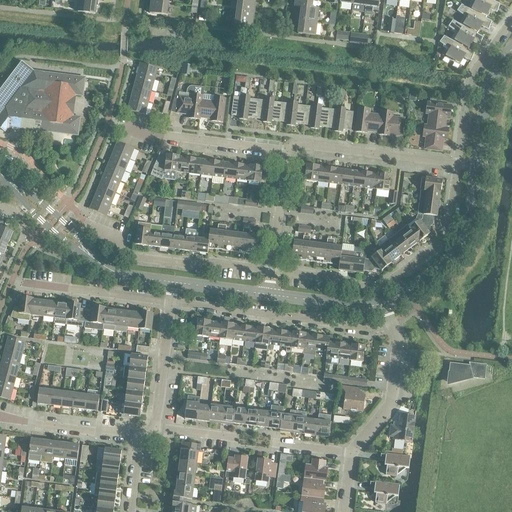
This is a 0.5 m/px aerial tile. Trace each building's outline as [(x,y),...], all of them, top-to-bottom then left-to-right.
[(96,14),(98,1),(91,0),(79,0),(78,12),(96,14)] [(167,15),(169,2),(154,0),(151,0),(150,13),(167,15)] [(238,0),(237,11),(254,14),(256,0),(254,0),(238,0)] [(312,8),(313,0),(295,0),(295,7),(302,7),(312,9),(312,8)] [(365,14),(366,0),(354,0),(353,5),(366,6),(365,14)] [(379,0),(366,0),(365,14),(372,15),(373,10),(378,10),(379,0)] [(500,3),(494,1),(491,0),(470,0),(472,1),(469,8),(469,9),(486,18),(490,10),(498,12),(500,3)] [(477,34),(477,33),(481,26),(489,30),(492,21),(486,18),(469,9),(469,8),(462,4),(457,11),(465,16),(460,24),(477,34)] [(312,9),(302,7),(301,16),(299,15),(298,20),(317,22),(319,9),(312,8),(312,9)] [(253,27),(254,14),(237,11),(235,25),(253,27)] [(387,33),(388,33),(394,34),(394,33),(395,27),(395,20),(389,19),(387,33)] [(316,36),(317,22),(298,20),(298,25),(299,25),(298,34),(316,36)] [(455,42),(468,50),(468,49),(472,42),(480,45),(484,37),(477,33),(477,34),(460,24),(453,20),(448,26),(459,34),(455,42)] [(337,32),(336,40),(349,42),(350,33),(337,32)] [(349,42),(348,43),(350,43),(353,44),(361,45),(362,35),(351,33),(351,34),(350,33),(349,42)] [(475,53),(468,49),(468,50),(455,42),(444,36),(440,42),(450,50),(445,57),(459,66),(464,58),(471,61),(475,53)] [(9,127),(77,136),(79,118),(72,117),(73,112),(69,112),(70,98),(74,99),(75,94),(82,95),(84,78),(34,72),(34,70),(22,61),(1,88),(0,89),(0,128),(4,132),(9,127)] [(140,63),(137,75),(155,79),(158,68),(140,63)] [(151,91),(155,79),(137,75),(134,87),(151,91)] [(185,114),(185,111),(190,111),(189,118),(200,120),(200,118),(200,117),(202,100),(203,100),(204,88),(192,86),(190,87),(188,88),(188,90),(187,94),(183,93),(184,92),(177,90),(171,111),(177,113),(185,114)] [(134,87),(131,98),(148,103),(151,91),(134,87)] [(240,119),(244,120),(247,96),(243,95),(242,98),(234,97),(231,115),(240,117),(240,119)] [(248,118),(256,119),(258,100),(250,99),(250,96),(247,96),(244,120),(247,120),(248,118)] [(214,102),(203,100),(202,100),(200,117),(200,118),(207,118),(208,115),(212,116),(211,121),(223,122),(226,99),(215,97),(214,102)] [(145,115),(148,103),(131,98),(128,110),(145,115)] [(266,101),(258,100),(256,119),(264,120),(263,122),(267,123),(271,99),(266,98),(266,101)] [(428,126),(445,128),(446,121),(443,120),(443,116),(450,117),(452,105),(431,103),(431,99),(423,98),(422,103),(423,103),(428,104),(426,114),(429,114),(428,126)] [(274,99),(271,99),(267,123),(271,123),(271,121),(280,122),(282,103),(274,102),(274,99)] [(287,125),(291,126),(294,102),(290,101),(290,104),(282,103),(280,122),(287,123),(287,125)] [(298,102),(294,102),(291,126),(295,126),(295,124),(304,125),(306,106),(298,105),(298,102)] [(311,128),(315,129),(318,105),(314,104),(314,107),(306,106),(304,125),(311,126),(311,128)] [(322,105),(318,105),(315,129),(319,130),(319,127),(328,128),(330,109),(322,108),(322,105)] [(337,110),(330,109),(328,128),(335,129),(335,132),(339,132),(342,108),(338,108),(337,110)] [(345,111),(346,109),(342,108),(339,132),(343,133),(343,130),(351,131),(354,112),(345,111)] [(372,132),(379,133),(381,115),(370,114),(370,109),(359,108),(356,132),(367,133),(368,128),(372,128),(372,132)] [(392,117),(393,112),(382,111),(381,115),(379,133),(379,135),(390,136),(391,131),(395,131),(395,135),(402,136),(405,119),(392,117)] [(449,128),(445,128),(428,126),(425,125),(423,137),(426,137),(425,149),(442,151),(443,143),(440,143),(440,139),(447,140),(449,128)] [(118,142),(113,153),(130,160),(134,149),(118,142)] [(113,153),(108,164),(125,171),(130,160),(113,153)] [(177,172),(179,157),(180,156),(167,155),(160,153),(151,175),(162,179),(162,178),(176,180),(177,172)] [(191,158),(179,157),(177,172),(189,173),(191,158)] [(189,173),(201,175),(203,160),(191,158),(189,173)] [(201,175),(213,177),(215,161),(203,160),(201,175)] [(215,161),(213,177),(212,183),(224,184),(224,178),(225,178),(227,163),(215,161)] [(239,164),(227,163),(225,178),(237,180),(239,164)] [(108,164),(104,175),(121,182),(125,171),(108,164)] [(248,181),(249,181),(251,166),(250,166),(239,164),(237,180),(248,181)] [(250,166),(251,166),(249,181),(248,181),(248,182),(261,183),(261,182),(265,183),(266,173),(262,172),(263,167),(258,166),(257,164),(253,164),(251,165),(250,165),(250,166)] [(318,182),(317,182),(319,167),(320,167),(320,166),(307,165),(305,181),(318,182)] [(332,168),(320,167),(319,167),(317,182),(318,182),(330,183),(332,168)] [(344,170),(332,168),(330,183),(342,185),(344,170)] [(355,171),(344,170),(342,185),(353,187),(355,171)] [(367,173),(355,171),(353,187),(365,188),(367,173)] [(365,188),(377,190),(379,174),(367,173),(365,188)] [(379,174),(377,190),(376,190),(389,192),(391,175),(379,174)] [(104,175),(99,186),(116,193),(121,182),(104,175)] [(421,190),(440,193),(441,193),(443,180),(422,178),(421,190)] [(111,205),(116,193),(99,186),(95,198),(111,205)] [(140,190),(136,188),(131,200),(135,202),(140,190)] [(439,204),(440,193),(421,190),(420,202),(439,204)] [(140,197),(136,208),(142,211),(147,199),(140,197)] [(107,216),(111,205),(95,198),(90,209),(107,216)] [(246,200),(245,206),(258,208),(258,201),(246,200)] [(189,211),(190,203),(178,202),(177,209),(189,211)] [(437,217),(439,204),(420,202),(418,214),(422,214),(422,215),(423,215),(423,214),(434,216),(437,217)] [(190,203),(189,211),(201,212),(202,205),(194,204),(190,203)] [(302,207),(301,213),(313,215),(314,208),(302,207)] [(408,225),(420,241),(420,242),(430,234),(427,229),(433,224),(434,216),(423,214),(423,215),(422,219),(420,221),(418,222),(416,219),(408,225)] [(349,224),(357,225),(358,218),(346,217),(345,219),(349,220),(349,224)] [(357,225),(367,226),(368,220),(358,218),(357,225)] [(243,225),(255,227),(256,220),(244,219),(243,225)] [(148,246),(151,224),(139,222),(136,245),(148,247),(148,246)] [(151,224),(148,246),(160,247),(163,226),(151,225),(151,224)] [(210,238),(209,249),(220,250),(223,225),(219,225),(218,231),(210,230),(209,238),(210,238)] [(227,226),(223,225),(220,250),(231,252),(233,233),(227,232),(226,231),(227,226)] [(398,233),(410,248),(420,241),(408,225),(398,233)] [(0,226),(0,239),(9,243),(13,232),(0,226)] [(160,247),(172,249),(174,234),(163,232),(164,226),(163,226),(160,247)] [(299,226),(298,232),(311,234),(311,227),(299,226)] [(242,234),(233,233),(231,252),(244,253),(247,228),(244,228),(243,233),(242,234)] [(256,255),(259,236),(251,235),(250,234),(251,229),(247,228),(244,253),(256,255)] [(184,250),(196,252),(198,237),(198,231),(186,229),(185,235),(186,235),(184,250)] [(410,248),(398,233),(389,240),(401,256),(410,248)] [(172,249),(184,250),(186,235),(174,234),(172,249)] [(294,241),(292,259),(304,261),(307,236),(304,236),(303,241),(302,242),(294,241)] [(311,237),(307,236),(304,261),(316,262),(318,244),(311,243),(310,242),(311,237)] [(209,249),(210,238),(209,238),(198,237),(196,252),(208,254),(209,249)] [(0,239),(0,252),(4,254),(9,243),(0,239)] [(328,264),(331,239),(328,239),(327,244),(326,245),(318,244),(316,262),(328,264)] [(342,253),(343,247),(335,246),(334,245),(334,240),(331,239),(328,264),(339,266),(339,270),(340,271),(342,253)] [(391,263),(392,263),(401,256),(389,240),(380,247),(382,250),(391,263)] [(351,272),(354,252),(342,251),(343,247),(342,253),(340,271),(351,272)] [(392,263),(391,263),(382,250),(369,260),(365,259),(363,271),(364,271),(372,272),(377,268),(378,270),(381,270),(382,271),(392,263)] [(354,252),(351,272),(363,274),(364,271),(363,271),(365,259),(366,254),(354,252)] [(11,317),(18,320),(30,321),(31,315),(33,300),(34,299),(21,297),(19,308),(15,307),(11,317)] [(45,301),(33,300),(31,315),(43,317),(45,301)] [(57,303),(45,301),(43,317),(55,318),(57,303)] [(54,323),(66,325),(69,304),(68,304),(57,303),(55,318),(54,323)] [(84,322),(85,322),(87,310),(81,309),(81,305),(69,303),(68,304),(69,304),(66,325),(83,327),(84,322)] [(93,311),(87,310),(85,322),(85,328),(103,331),(104,325),(106,309),(106,308),(93,306),(93,311)] [(117,311),(106,309),(104,325),(115,326),(117,311)] [(127,333),(127,328),(129,312),(117,311),(115,326),(115,331),(127,333)] [(127,328),(139,329),(141,314),(129,312),(127,328)] [(141,314),(139,329),(152,331),(154,314),(141,313),(141,314)] [(209,338),(209,337),(208,337),(210,322),(211,322),(198,320),(198,321),(192,321),(190,340),(201,342),(202,337),(209,338)] [(210,322),(208,337),(209,337),(220,339),(222,323),(211,322),(210,322)] [(222,323),(220,339),(233,341),(233,340),(235,325),(222,323)] [(233,340),(244,342),(246,327),(235,325),(233,340)] [(258,328),(246,327),(244,342),(256,343),(258,328)] [(258,328),(256,343),(256,344),(268,345),(270,330),(270,329),(258,328)] [(273,346),(280,346),(282,331),(270,330),(268,345),(267,350),(272,351),(273,346)] [(280,346),(287,347),(286,353),(291,353),(292,348),(294,333),(282,331),(280,346)] [(294,333),(292,348),(304,350),(306,334),(294,332),(294,333)] [(306,334),(304,350),(303,355),(315,356),(315,351),(316,351),(318,336),(306,334)] [(328,353),(329,342),(330,337),(318,336),(316,351),(327,352),(328,353)] [(8,337),(5,349),(23,353),(26,342),(8,337)] [(332,358),(339,359),(341,344),(340,344),(339,342),(336,341),(334,343),(329,342),(328,353),(327,352),(326,365),(331,365),(332,358)] [(350,361),(351,361),(353,345),(352,345),(347,345),(347,343),(343,342),(342,344),(341,344),(339,359),(350,360),(350,361)] [(365,346),(353,345),(351,361),(363,363),(365,346)] [(137,346),(137,352),(149,354),(149,348),(137,346)] [(5,349),(2,361),(20,365),(23,353),(5,349)] [(187,359),(200,361),(201,354),(188,352),(187,359)] [(127,354),(125,366),(147,369),(148,357),(127,354)] [(226,357),(218,356),(217,363),(224,364),(226,357)] [(0,372),(16,377),(20,365),(2,361),(0,368),(0,372)] [(470,365),(450,363),(449,371),(451,372),(450,383),(473,377),(473,379),(474,378),(485,379),(487,365),(469,362),(470,365)] [(123,378),(128,379),(145,381),(147,369),(125,366),(123,378)] [(78,378),(78,375),(79,370),(67,368),(66,376),(78,378)] [(0,372),(0,385),(13,389),(16,377),(0,372)] [(116,377),(105,376),(104,388),(109,389),(114,389),(116,377)] [(348,384),(360,386),(367,387),(368,380),(349,378),(348,384)] [(128,379),(127,391),(144,393),(145,381),(128,379)] [(0,385),(0,397),(10,400),(13,389),(0,385)] [(357,412),(357,411),(363,412),(366,396),(357,395),(358,389),(341,387),(338,404),(344,405),(344,409),(351,410),(351,411),(357,412)] [(38,404),(50,406),(52,391),(39,389),(38,404)] [(50,406),(62,407),(64,392),(52,391),(50,406)] [(142,405),(144,393),(127,391),(125,403),(142,405)] [(76,394),(64,392),(62,407),(74,409),(76,394)] [(88,395),(76,394),(74,409),(86,410),(88,395)] [(88,395),(86,410),(98,412),(100,397),(88,395)] [(185,419),(197,421),(199,404),(187,402),(187,405),(184,408),(184,412),(185,416),(185,419)] [(140,417),(142,405),(125,403),(124,415),(140,417)] [(211,405),(199,404),(197,421),(209,422),(211,405)] [(223,407),(211,405),(209,422),(221,424),(223,407)] [(235,408),(223,407),(221,424),(233,425),(233,423),(235,408)] [(233,423),(245,425),(247,408),(235,407),(235,408),(233,423)] [(245,425),(257,426),(259,410),(247,408),(245,425)] [(271,411),(259,410),(257,426),(269,428),(271,411)] [(283,413),(271,411),(269,428),(280,429),(283,415),(283,413)] [(280,431),(292,433),(295,412),(291,411),(290,416),(283,415),(280,429),(280,431)] [(304,434),(307,418),(307,413),(295,412),(292,433),(304,434)] [(319,414),(318,419),(316,436),(328,437),(331,416),(319,414)] [(396,426),(391,425),(390,437),(394,437),(394,440),(405,441),(405,438),(413,439),(416,416),(400,414),(399,422),(396,422),(396,426)] [(318,419),(307,418),(304,434),(316,436),(318,419)] [(41,462),(42,456),(44,441),(31,439),(28,461),(41,462)] [(42,456),(41,462),(53,464),(53,458),(55,442),(44,441),(42,456)] [(67,444),(55,442),(53,458),(60,459),(60,461),(65,462),(67,444)] [(183,443),(180,462),(197,464),(198,452),(200,452),(201,445),(183,443)] [(80,445),(67,444),(65,462),(64,466),(77,467),(77,461),(78,461),(80,445)] [(105,449),(104,461),(120,463),(122,451),(105,449)] [(381,454),(380,461),(388,462),(386,475),(398,476),(398,475),(406,468),(409,469),(411,458),(381,454)] [(229,459),(227,472),(227,477),(245,480),(248,458),(239,457),(238,460),(229,459)] [(268,461),(259,460),(256,481),(268,483),(269,477),(275,478),(277,465),(267,463),(268,461)] [(305,478),(310,479),(323,480),(326,481),(327,471),(325,471),(326,462),(313,460),(312,466),(306,466),(305,478)] [(104,461),(102,473),(119,475),(120,463),(104,461)] [(180,462),(179,474),(195,476),(197,464),(180,462)] [(119,475),(102,473),(97,472),(96,484),(117,487),(119,475)] [(194,487),(195,476),(179,474),(177,485),(194,487)] [(278,475),(276,488),(282,489),(284,479),(290,479),(291,476),(278,475)] [(322,489),(323,480),(305,478),(302,496),(324,498),(325,489),(322,489)] [(400,486),(371,482),(370,489),(377,490),(376,503),(387,504),(387,503),(396,496),(399,497),(400,486)] [(116,499),(117,487),(96,484),(94,496),(99,497),(116,499)] [(194,487),(177,485),(175,485),(174,497),(192,500),(194,487)] [(220,503),(222,491),(214,490),(213,502),(220,503)] [(114,511),(116,499),(99,497),(97,509),(114,511)] [(324,499),(302,497),(302,502),(304,502),(303,511),(324,511),(325,507),(323,507),(324,499)] [(171,511),(196,511),(197,506),(173,503),(171,511)]
